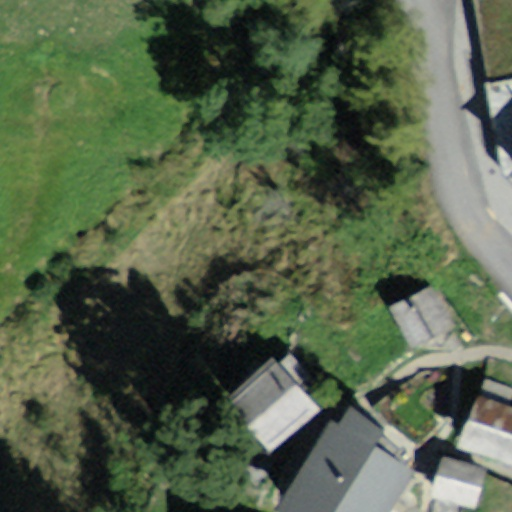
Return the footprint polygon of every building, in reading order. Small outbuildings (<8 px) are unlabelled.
[(471,329),(449,286),(407,308),(430,351),(471,329)] [(299,450),(343,407),(296,360),(253,403),(299,450)] [(511,389),(503,387),(484,438),(511,448),(511,389)] [(372,398),(307,506),(316,511),(419,511),(450,462),(412,439),(419,427),(372,398)] [(511,475),(511,464),(467,453),(456,493),(504,506),(511,475)]
